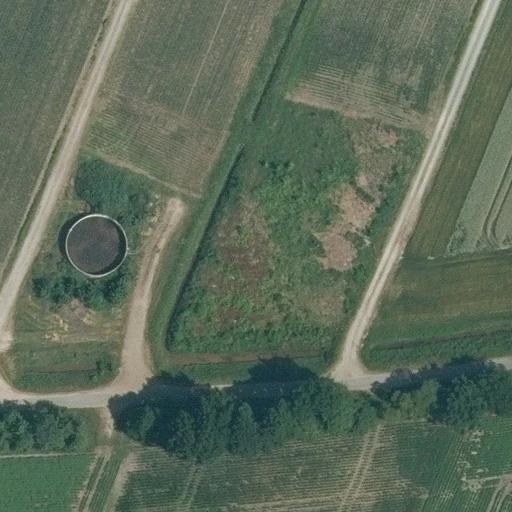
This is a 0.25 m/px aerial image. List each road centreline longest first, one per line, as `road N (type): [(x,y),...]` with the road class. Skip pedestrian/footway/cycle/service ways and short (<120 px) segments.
road 1 (track): [(511,352),(0,401)]
road 2 (track): [(492,0),(345,371)]
road 3 (track): [(0,325),(123,0)]
road 4 (track): [(195,170),(122,390)]
